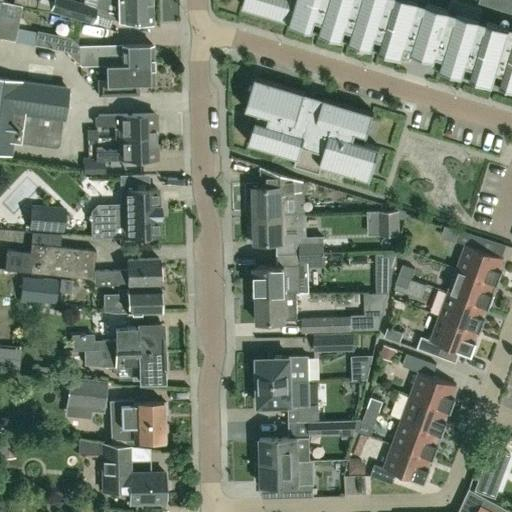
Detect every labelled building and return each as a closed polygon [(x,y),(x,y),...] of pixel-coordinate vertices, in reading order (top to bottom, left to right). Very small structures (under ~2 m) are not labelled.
[(51,4),(52,0),(36,0),(35,8),(39,9),(49,12),(50,9),(51,4)] [(152,23),(151,1),(149,0),(96,0),(94,6),(74,0),(52,0),(51,4),(50,9),(49,12),(78,19),(92,23),(95,14),(118,21),(152,23)] [(425,9),(428,0),(243,0),(242,6),(290,20),(289,21),(411,58),(413,51),(433,57),(430,64),(511,88),(511,34),(477,24),(482,8),(455,0),(449,0),(445,15),(425,9)] [(511,0),(479,0),(511,10),(511,0)] [(1,1),(0,5),(0,37),(15,41),(22,5),(1,1)] [(28,31),(48,32),(49,20),(29,18),(28,31)] [(153,64),(152,45),(122,46),(122,54),(94,55),(93,46),(79,46),(80,65),(96,65),(110,65),(153,64)] [(98,95),(137,94),(137,83),(153,82),(153,64),(110,65),(110,79),(98,80),(98,95)] [(57,147),(61,117),(64,115),(68,86),(0,76),(0,152),(8,154),(10,141),(57,147)] [(365,142),(374,112),(324,97),(322,101),(304,95),(305,92),(255,77),(245,109),(260,113),(251,143),(299,158),(296,166),(319,173),(322,165),(370,179),(380,147),(365,142)] [(396,135),(446,146),(452,119),(401,108),(396,135)] [(155,114),(121,114),(97,114),(94,117),(94,125),(114,125),(114,137),(122,137),(122,136),(155,136),(155,114)] [(97,138),(97,129),(87,129),(87,138),(97,138)] [(156,158),(155,136),(122,136),(122,137),(122,150),(107,150),(107,148),(102,149),(102,146),(95,146),(96,159),(124,159),(127,162),(134,162),(137,158),(156,158)] [(253,213),(282,212),(296,212),(295,192),(297,193),(320,200),(325,186),(302,179),(293,176),(281,173),(260,167),(261,183),(248,183),(248,198),(253,198),(253,213)] [(125,189),(125,204),(108,204),(97,204),(90,211),(90,214),(88,214),(88,219),(91,219),(91,221),(91,236),(125,235),(125,236),(158,235),(157,188),(125,189)] [(64,231),(65,206),(30,203),(29,228),(64,231)] [(379,210),(379,235),(399,234),(399,210),(379,210)] [(306,212),(296,212),(282,212),(253,213),(254,226),(248,226),(249,240),(254,240),(254,242),(276,241),(283,241),(283,240),(283,227),(306,227),(306,212)] [(498,282),(502,269),(499,268),(503,256),(486,250),(490,239),(459,229),(456,240),(465,243),(456,267),(498,282)] [(299,253),(324,252),(324,251),(324,237),(299,238),(299,253)] [(91,277),(94,249),(30,242),(29,250),(5,248),(3,268),(91,277)] [(324,265),(324,252),(299,253),(300,264),(300,266),(324,265)] [(160,283),(158,257),(127,259),(127,270),(95,270),(95,283),(108,283),(128,283),(128,285),(160,283)] [(411,277),(414,268),(402,263),(399,273),(411,277)] [(255,293),(297,291),(296,278),(284,279),(284,265),(284,264),(277,264),(254,265),(255,293)] [(498,282),(456,267),(448,290),(489,306),(494,293),(490,292),(494,282),(497,283),(498,282)] [(386,289),(390,269),(374,269),(375,289),(386,289)] [(407,287),(411,277),(399,273),(395,283),(407,287)] [(56,303),(58,279),(22,275),(20,300),(56,303)] [(72,279),(60,278),(59,292),(71,293),(72,279)] [(105,293),(105,298),(104,309),(117,310),(127,310),(128,312),(161,311),(160,301),(163,301),(163,289),(159,289),(159,287),(128,288),(117,288),(117,293),(105,293)] [(489,306),(448,290),(439,314),(480,329),(485,317),(482,315),(485,305),(489,307),(489,306)] [(256,321),(286,320),(286,319),(297,318),(297,291),(255,293),(256,321)] [(456,361),(461,350),(471,354),(476,340),(473,339),(477,329),(480,330),(480,329),(439,314),(430,338),(421,335),(417,347),(439,355),(456,361)] [(302,331),(351,330),(351,315),(301,317),(302,331)] [(73,351),(88,351),(102,350),(165,350),(165,333),(160,333),(160,323),(138,323),(138,325),(115,326),(115,334),(115,339),(111,339),(93,339),(93,333),(72,334),(73,351)] [(314,351),(354,349),(353,332),(313,333),(314,351)] [(380,356),(391,360),(395,349),(384,345),(380,356)] [(102,350),(88,351),(89,366),(102,366),(102,365),(131,364),(132,379),(139,378),(161,378),(161,367),(166,367),(165,350),(102,350)] [(451,409),(456,396),(452,395),(457,384),(432,375),(437,363),(406,352),(402,364),(418,370),(410,394),(451,409)] [(254,368),(255,381),(309,379),(309,370),(309,355),(288,356),(288,354),(274,355),(274,358),(257,358),(257,367),(254,368)] [(104,408),(108,381),(68,377),(65,404),(104,408)] [(310,404),(310,390),(309,381),(309,379),(255,381),(255,395),(258,394),(259,404),(276,404),(276,407),(290,407),(290,405),(310,404)] [(177,388),(177,399),(199,399),(199,387),(177,388)] [(451,409),(410,394),(401,418),(442,433),(447,420),(444,419),(447,409),(451,410),(451,409)] [(380,410),(383,400),(371,396),(368,405),(380,410)] [(110,418),(163,419),(162,413),(167,413),(166,401),(162,401),(162,400),(134,401),(134,399),(109,400),(110,418)] [(374,424),(380,410),(368,405),(362,419),(374,424)] [(163,419),(110,418),(111,437),(126,440),(163,438),(163,436),(167,436),(167,423),(163,424),(163,419)] [(356,418),(342,419),(310,420),(310,432),(341,431),(341,436),(353,436),(356,418)] [(442,433),(401,418),(392,441),(434,456),(438,444),(435,442),(439,432),(442,433)] [(0,457),(16,457),(15,432),(0,430),(0,457)] [(360,454),(367,436),(359,432),(351,451),(360,454)] [(369,433),(363,452),(376,456),(382,437),(369,433)] [(310,460),(309,436),(260,437),(259,441),(256,441),(256,458),(260,458),(260,461),(298,460),(310,460)] [(434,456),(392,441),(383,466),(374,462),(370,474),(392,482),(397,471),(425,481),(430,467),(426,466),(430,456),(433,457),(434,456)] [(129,473),(129,446),(102,442),(103,474),(110,474),(111,490),(129,490),(129,503),(165,502),(164,472),(129,473)] [(312,459),(310,460),(298,460),(260,461),(260,464),(256,464),(257,481),(260,481),(260,484),(283,484),(284,496),(313,495),(313,471),(312,459)] [(363,473),(363,465),(357,459),(349,459),(349,473),(363,473)] [(487,496),(470,487),(459,511),(506,511),(509,507),(487,496)]
